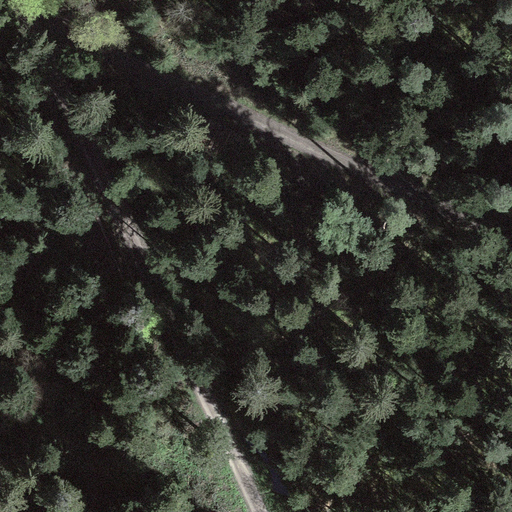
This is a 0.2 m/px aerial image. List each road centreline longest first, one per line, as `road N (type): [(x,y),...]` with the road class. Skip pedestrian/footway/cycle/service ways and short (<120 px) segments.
road 1 (track): [(511,233),(31,19)]
road 2 (track): [(31,19),(163,308)]
road 3 (track): [(163,308),(258,511)]
